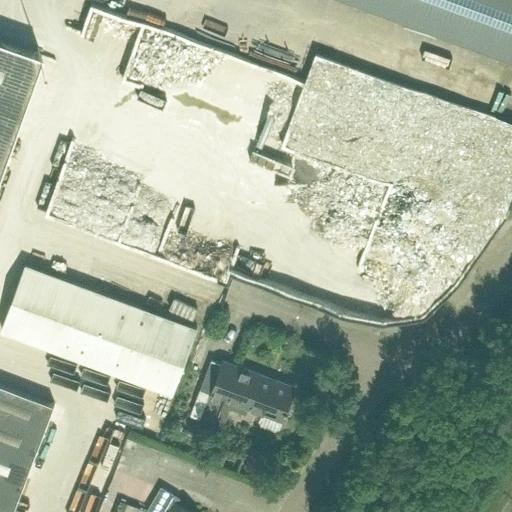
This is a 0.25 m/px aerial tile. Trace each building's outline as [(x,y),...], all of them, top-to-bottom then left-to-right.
[(511,0),(352,0),(511,58),(511,0)] [(0,166),(40,53),(0,39),(0,166)] [(1,328),(171,391),(195,326),(25,263),(1,328)] [(221,362),(210,358),(190,412),(213,421),(222,397),(261,412),(258,420),(260,424),(274,429),(278,427),(293,385),(222,359),(221,362)] [(53,403),(0,382),(0,509),(6,511),(10,511),(17,496),(59,511),(96,511),(110,477),(94,471),(105,443),(46,420),(53,403)] [(400,436),(388,427),(382,436),(393,444),(400,436)] [(178,496),(160,486),(145,511),(146,511),(192,511),(175,501),(178,496)]
